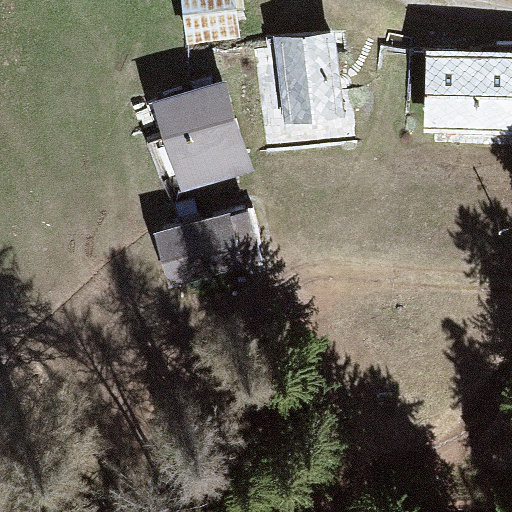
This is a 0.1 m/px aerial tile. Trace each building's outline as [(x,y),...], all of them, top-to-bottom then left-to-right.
[(229,0),(179,0),(184,44),(234,39),(229,0)] [(326,31),(270,37),(278,123),(334,118),(326,31)] [(511,48),(421,46),(419,131),(511,133),(511,48)] [(217,73),(149,93),(178,189),(246,168),(217,73)] [(223,210),(150,231),(165,285),(239,264),(223,210)]
